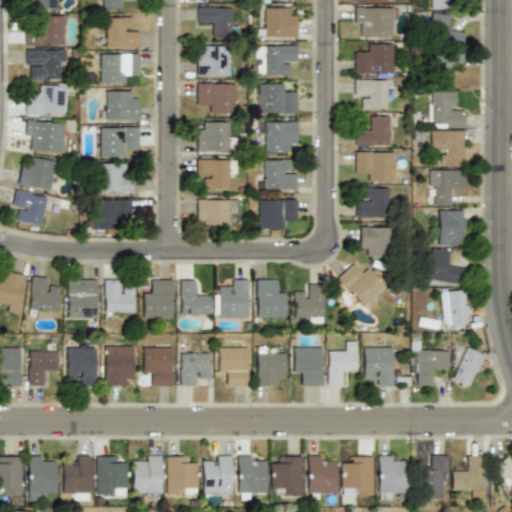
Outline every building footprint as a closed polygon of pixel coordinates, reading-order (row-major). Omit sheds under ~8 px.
[(52,9),(52,0),(31,0),(31,9),(52,9)] [(101,0),(101,8),(123,8),(123,0),(101,0)] [(429,0),(429,8),(450,9),(450,0),(429,0)] [(229,7),(195,7),(195,25),(206,25),(206,31),(229,31),(229,7)] [(262,37),(294,37),(294,7),(262,7),(262,37)] [(362,37),(393,37),(393,7),(352,7),(352,27),(362,27),(362,37)] [(428,14),(428,44),(461,44),(462,28),(449,28),(450,14),(428,14)] [(61,15),(32,15),(32,34),(23,34),(23,45),(61,45),(61,15)] [(104,46),(135,46),(135,27),(132,27),(132,17),(104,17),(104,46)] [(353,73),(391,73),(391,43),(363,43),(363,55),(353,55),(353,73)] [(285,65),(295,65),(295,45),(254,44),(253,74),(285,74),(285,65)] [(194,55),(194,74),(229,74),(229,45),(203,45),(203,55),(194,55)] [(23,48),(23,79),(60,79),(60,48),(23,48)] [(98,83),(126,83),(126,73),(137,73),(137,52),(98,52),(98,83)] [(461,77),(461,54),(428,54),(428,77),(461,77)] [(363,109),(384,109),(384,79),(352,79),(352,99),(363,99),(363,109)] [(233,112),(233,82),(194,82),(194,101),(204,101),(204,112),(233,112)] [(284,93),(284,83),(256,83),(256,113),(294,113),(294,93),(284,93)] [(33,94),(23,94),(23,115),(62,115),(62,85),(33,85),(33,94)] [(137,121),(137,100),(127,100),(127,89),(102,89),(102,121),(137,121)] [(462,106),(452,106),(452,91),(426,91),(426,127),(462,127),(462,106)] [(387,115),(363,115),(363,132),(353,132),(353,145),(387,145),(387,115)] [(31,150),(60,152),(63,122),(23,119),(23,130),(32,130),(31,150)] [(194,131),(194,150),(231,150),(231,132),(225,132),(225,121),(204,121),(204,131),(194,131)] [(295,121),(263,121),(263,151),(285,151),(285,141),(295,141),(295,121)] [(98,127),(98,156),(126,156),(126,147),(137,147),(137,127),(98,127)] [(461,166),(461,129),(428,129),(428,149),(439,149),(439,166),(461,166)] [(390,150),(352,150),(352,170),(362,170),(362,181),(390,181),(390,150)] [(15,184),(49,190),(54,160),(31,156),(29,165),(19,164),(15,184)] [(234,159),(195,159),(195,179),(205,179),(205,188),(225,188),(225,179),(234,179),(234,159)] [(295,189),(295,169),(285,169),(285,159),(265,159),(265,169),(256,169),(256,189),(295,189)] [(123,192),(123,163),(95,163),(95,192),(123,192)] [(463,169),(426,169),(426,204),(452,204),(452,193),(463,193),(463,169)] [(363,197),(353,197),(353,217),(386,217),(386,187),(363,187),(363,197)] [(39,225),(45,196),(13,189),(9,209),(19,211),(17,221),(39,225)] [(194,218),(204,218),(204,229),(226,229),(226,209),(234,209),(234,198),(194,198),(194,218)] [(256,198),(256,229),(285,229),(285,218),(294,218),(294,198),(256,198)] [(129,200),(93,200),(93,228),(129,228),(129,200)] [(464,244),(464,209),(436,209),(436,244),(464,244)] [(366,256),(386,256),(386,226),(357,226),(357,247),(366,247),(366,256)] [(447,249),(428,248),(426,280),(455,282),(457,262),(447,262),(447,249)] [(334,278),(361,307),(383,286),(364,265),(358,271),(350,263),(334,278)] [(17,312),(23,273),(0,269),(0,303),(6,304),(5,310),(17,312)] [(28,309),(57,310),(58,288),(49,288),(49,276),(28,276),(28,309)] [(95,317),(95,278),(65,278),(65,317),(95,317)] [(249,317),(249,278),(225,278),(225,288),(212,288),(212,317),(249,317)] [(283,288),(273,288),(273,278),(253,278),(253,317),(283,317),(283,288)] [(118,279),(101,279),(101,310),(132,310),(132,288),(118,288),(118,279)] [(170,317),(170,279),(150,279),(150,289),(140,289),(140,317),(170,317)] [(207,314),(207,291),(197,291),(197,279),(177,279),(177,314),(207,314)] [(291,293),(291,315),(302,315),(302,321),(321,321),(321,283),(302,283),(302,293),(291,293)] [(466,324),(465,289),(439,290),(440,325),(466,324)] [(325,351),(326,385),(343,384),(343,374),(355,374),(355,341),(346,341),(346,351),(325,351)] [(447,378),(469,386),(482,353),(460,344),(447,378)] [(253,385),(273,385),(273,376),(283,376),(283,353),(264,353),(264,346),(253,345),(253,385)] [(93,346),(64,346),(64,375),(74,375),(74,385),(93,385),(93,346)] [(246,346),(216,346),(216,375),(226,375),(226,385),(246,385),(246,346)] [(320,385),(320,346),(290,346),(290,375),(300,375),(300,385),(320,385)] [(390,346),(361,346),(361,375),(370,375),(370,385),(390,385),(390,346)] [(19,347),(0,347),(0,386),(19,386),(19,347)] [(170,347),(140,347),(140,373),(149,373),(149,385),(170,385),(170,347)] [(131,376),(131,349),(102,349),(102,385),(112,385),(112,376),(131,376)] [(447,350),(413,349),(413,385),(435,385),(435,369),(446,369),(447,350)] [(56,374),(56,350),(26,350),(26,385),(46,385),(46,374),(56,374)] [(208,352),(177,352),(177,385),(197,385),(197,375),(208,375),(208,352)] [(446,477),(446,454),(427,453),(427,465),(418,465),(418,497),(439,497),(439,476),(446,477)] [(0,493),(19,493),(19,455),(0,455),(0,493)] [(55,455),(25,455),(25,498),(55,497),(55,455)] [(89,493),(89,455),(69,455),(69,465),(60,465),(60,493),(89,493)] [(125,493),(125,465),(115,465),(115,455),(93,455),(93,493),(125,493)] [(130,455),(130,493),(159,493),(159,455),(130,455)] [(187,463),(187,455),(164,455),(164,494),(195,494),(195,463),(187,463)] [(230,493),(230,455),(200,455),(200,493),(230,493)] [(264,493),(264,455),(234,455),(234,493),(264,493)] [(301,455),(279,455),(279,465),(269,465),(269,494),(301,494),(301,455)] [(334,455),(305,455),(305,493),(334,493),(334,455)] [(371,455),(349,455),(349,465),(338,465),(338,494),(371,494),(371,455)] [(406,488),(405,455),(375,455),(376,498),(396,498),(396,488),(406,488)] [(482,455),(461,455),(461,470),(450,470),(450,491),(482,491),(482,455)] [(491,466),(510,493),(511,491),(511,462),(507,455),(491,466)]
